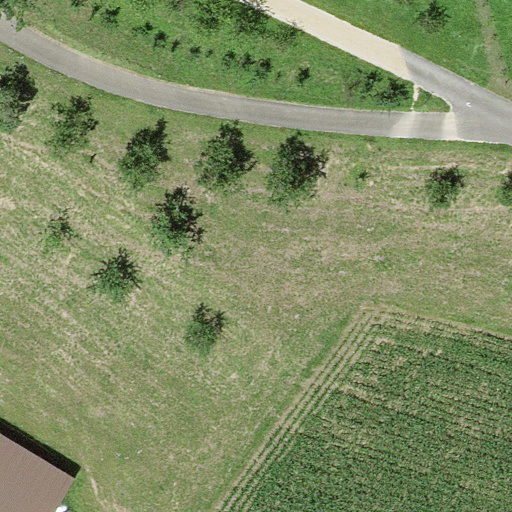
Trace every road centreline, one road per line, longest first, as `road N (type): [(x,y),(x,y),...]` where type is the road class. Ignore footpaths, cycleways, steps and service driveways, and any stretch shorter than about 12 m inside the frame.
road 1 (track): [(511,129),(215,112),(85,72),(24,47),(0,27)]
road 2 (track): [(261,0),(511,118)]
